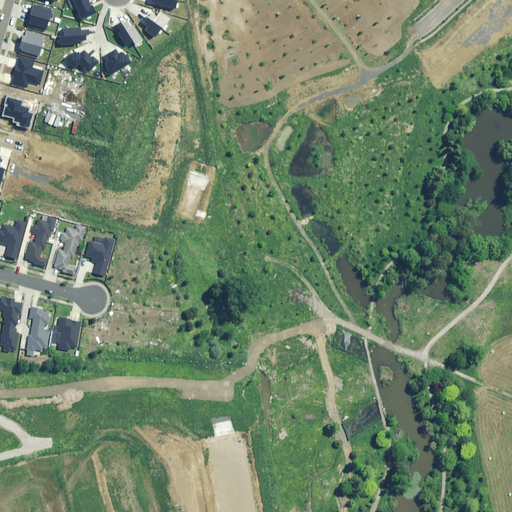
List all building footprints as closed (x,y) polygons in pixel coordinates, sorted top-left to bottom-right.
[(70,0),(75,8),(87,3),(86,0),(70,0)] [(173,1),(167,0),(148,0),(148,2),(157,4),(157,7),(174,9),(175,1),(173,1)] [(405,0),(413,10),(419,5),(417,3),(421,0),(405,0)] [(89,7),(87,3),(75,8),(80,21),(94,15),(90,6),(89,7)] [(29,15),(47,20),(50,9),(38,6),(38,8),(30,6),(28,15),(29,15)] [(143,31),(153,38),(160,29),(161,29),(168,19),(159,13),(155,18),(150,15),(147,19),(146,18),(142,23),(147,27),(143,31)] [(44,32),(47,20),(29,15),(26,24),(28,25),(27,27),(44,32)] [(118,33),(116,34),(124,47),(131,43),(133,46),(140,41),(131,27),(129,29),(123,21),(114,26),(118,33)] [(62,38),(58,38),(58,46),(76,45),(76,42),(84,42),(84,36),(87,36),(87,30),(79,31),(78,28),(61,29),(62,38)] [(19,42),(40,47),(43,37),(24,31),(23,37),(21,36),(19,42)] [(36,59),(40,47),(19,42),(17,49),(20,50),(19,54),(36,59)] [(130,64),(125,55),(123,56),(121,53),(120,54),(119,53),(117,55),(114,50),(109,53),(114,61),(120,70),(130,64)] [(78,65),(87,74),(97,63),(91,57),(90,58),(82,51),(78,55),(76,53),(75,54),(74,53),(72,55),(71,54),(64,61),(73,70),(78,65)] [(114,61),(109,53),(104,56),(107,61),(104,62),(105,64),(104,64),(105,67),(104,68),(109,76),(120,70),(114,61)] [(33,62),(18,58),(16,65),(15,65),(13,71),(29,76),(41,79),(43,72),(31,68),(33,62)] [(29,76),(13,71),(12,77),(13,77),(11,84),(26,89),(27,83),(39,86),(41,79),(29,76)] [(19,103),(5,99),(4,105),(5,105),(2,116),(13,119),(12,122),(18,124),(18,126),(26,129),(30,115),(26,114),(27,109),(18,107),(19,103)] [(53,231),(57,219),(48,216),(47,221),(38,219),(37,225),(34,224),(32,230),(34,231),(33,233),(37,234),(36,238),(48,241),(50,231),(53,231)] [(6,255),(16,258),(27,222),(17,219),(15,227),(3,224),(1,230),(0,229),(0,238),(3,239),(2,243),(8,245),(6,255)] [(66,242),(78,246),(80,239),(82,240),(86,227),(77,224),(76,229),(68,226),(66,232),(63,232),(61,239),(63,239),(62,241),(66,242)] [(105,275),(115,239),(105,236),(102,244),(91,240),(87,255),(93,257),(92,261),(97,262),(94,272),(105,275)] [(48,241),(36,238),(35,242),(30,241),(25,258),(30,259),(29,260),(34,261),(34,263),(46,266),(48,259),(39,257),(42,248),(45,249),(48,241)] [(74,257),(78,246),(66,242),(64,250),(59,249),(54,266),(59,267),(58,268),(63,269),(62,271),(75,274),(77,267),(69,265),(71,256),(74,257)] [(6,301),(1,301),(0,308),(4,310),(3,316),(5,316),(4,322),(16,324),(18,313),(21,313),(23,303),(15,301),(15,299),(7,297),(6,301)] [(31,328),(44,330),(45,324),(49,325),(50,316),(48,316),(49,312),(42,311),(42,308),(31,306),(29,317),(33,318),(31,328)] [(61,332),(58,348),(70,350),(71,346),(76,347),(81,322),(71,320),(71,318),(60,316),(58,332),(61,332)] [(16,324),(4,322),(0,344),(4,345),(4,350),(10,351),(11,350),(16,350),(19,332),(16,332),(17,328),(15,328),(16,324)] [(44,330),(31,328),(30,335),(29,334),(26,349),(27,350),(34,351),(35,351),(35,349),(42,350),(43,347),(47,347),(50,331),(44,330)] [(494,423),(490,405),(474,408),(483,456),(496,454),(494,445),(499,444),(498,438),(501,437),(501,434),(507,432),(505,421),(494,423)] [(85,504),(85,488),(73,488),(73,505),(66,505),(66,511),(91,511),(92,504),(85,504)]
